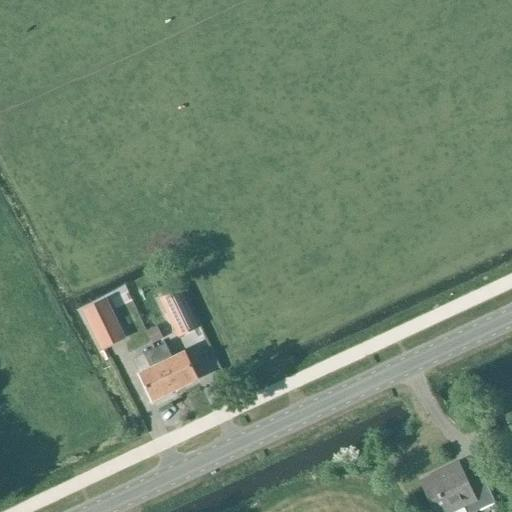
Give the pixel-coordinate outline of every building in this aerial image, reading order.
[(178,338),(199,327),(180,288),(159,299),(178,338)] [(102,349),(123,338),(106,302),(84,312),(102,349)] [(151,342),(156,353),(169,347),(163,336),(151,342)] [(184,353),(161,364),(175,391),(197,380),(184,353)] [(138,374),(150,369),(143,354),(131,360),(138,374)] [(152,402),(174,391),(161,364),(150,369),(138,374),(152,402)] [(458,464),(420,482),(434,511),(475,511),(495,503),(482,477),(468,484),(458,464)]
